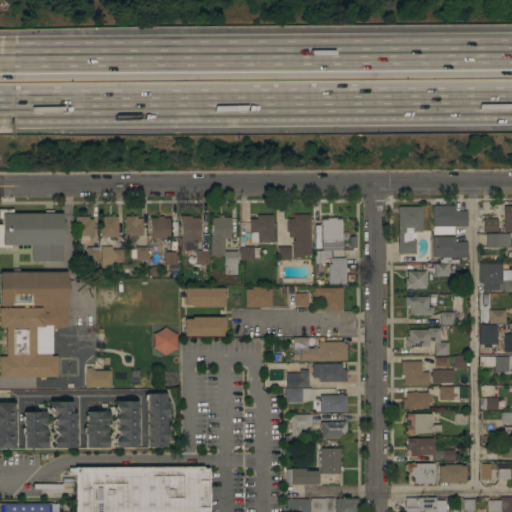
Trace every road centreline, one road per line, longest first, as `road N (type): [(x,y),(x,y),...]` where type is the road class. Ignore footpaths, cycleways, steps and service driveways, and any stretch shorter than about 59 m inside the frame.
road 1 (residential): [(0,187),(511,183)]
road 2 (motorway): [(511,45),(3,46)]
road 3 (motorway): [(6,109),(511,110)]
road 4 (residential): [(375,511),(373,186)]
